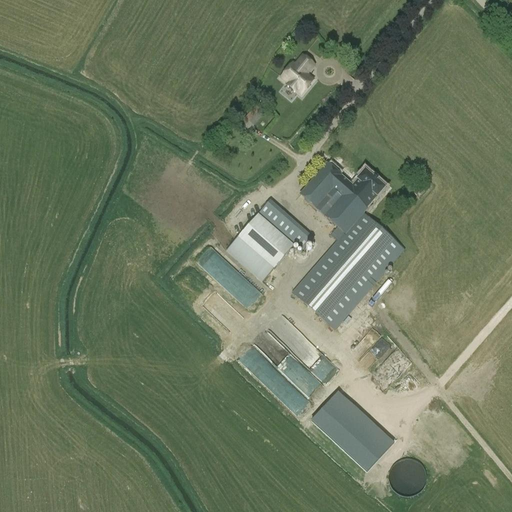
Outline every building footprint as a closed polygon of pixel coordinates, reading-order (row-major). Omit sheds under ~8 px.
[(307,48),(302,51),(308,58),(312,55),(307,48)] [(301,95),(312,81),(306,76),(313,67),(301,58),(293,68),(291,66),(281,79),(301,95)] [(253,126),(263,113),(255,107),(245,120),(246,120),(240,127),(245,132),(252,125),(253,126)] [(246,158),(240,163),(245,168),(251,163),(246,158)] [(356,182),(356,181),(351,186),(326,164),(299,196),(337,229),(331,236),(337,242),(292,295),(334,332),(402,254),(368,224),(370,220),(364,215),(370,207),(369,206),(376,198),(377,198),(384,189),(364,172),(356,182)] [(258,214),(303,254),(314,241),(269,202),(258,214)] [(237,239),(274,271),(294,248),(258,216),(237,239)] [(388,411),(373,424),(384,437),(399,423),(388,411)] [(373,460),(374,428),(345,428),(345,444),(350,444),(349,451),(356,451),(356,460),(373,460)]
